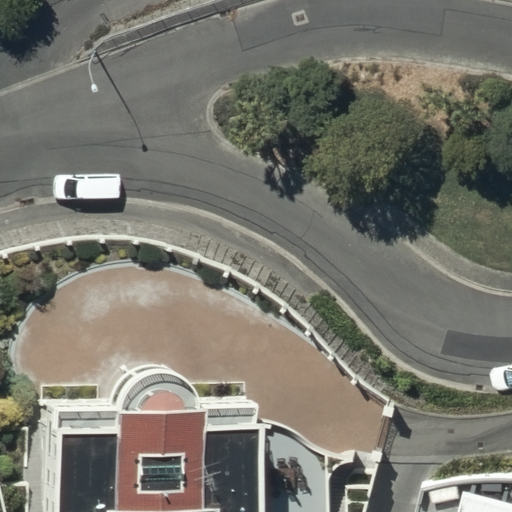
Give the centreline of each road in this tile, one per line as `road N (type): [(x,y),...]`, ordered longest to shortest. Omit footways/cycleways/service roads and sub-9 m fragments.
road 1 (residential): [(67,130),(245,49),(354,28),(418,26),(511,43)]
road 2 (residential): [(511,335),(482,331),(424,304),(352,246),(242,182)]
road 3 (residential): [(242,182),(67,130)]
